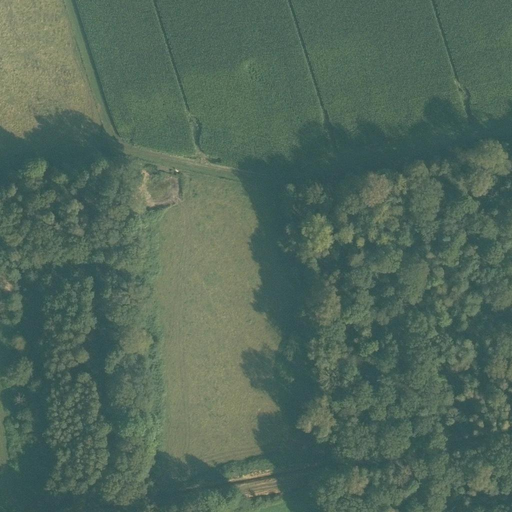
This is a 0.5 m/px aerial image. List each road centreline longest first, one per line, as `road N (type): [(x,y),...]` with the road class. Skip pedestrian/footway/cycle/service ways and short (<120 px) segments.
road 1 (track): [(329,472),(124,511)]
road 2 (track): [(511,439),(329,472)]
